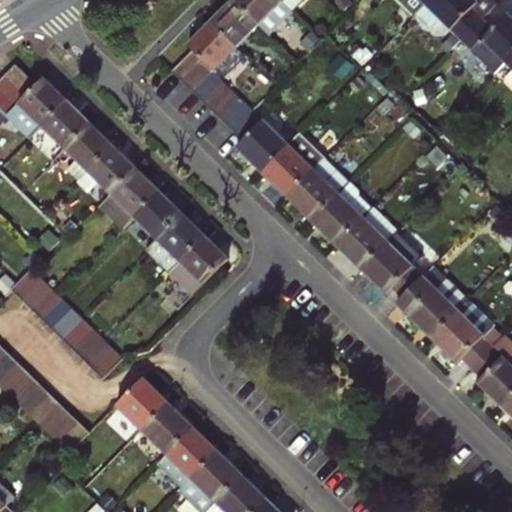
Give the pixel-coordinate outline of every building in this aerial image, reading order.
[(285,2),(282,0),(238,0),(237,1),(262,25),(285,2)] [(395,0),(416,21),(436,0),(395,0)] [(475,0),(436,0),(416,21),(430,34),(442,21),(463,41),(484,20),(499,5),(492,0),(482,0),(479,4),(476,1),(475,0)] [(262,25),(237,1),(214,24),(240,49),(262,25)] [(484,20),(463,41),(499,75),(509,65),(511,61),(511,18),(510,17),(497,31),(484,20)] [(240,49),(214,24),(192,47),(229,83),(251,60),(240,49)] [(175,74),(186,84),(205,63),(195,53),(175,74)] [(205,63),(186,84),(196,94),(216,73),(205,63)] [(16,68),(6,78),(27,99),(37,89),(16,68)] [(196,94),(207,104),(226,83),(216,73),(196,94)] [(6,78),(0,83),(0,93),(17,110),(27,99),(6,78)] [(35,142),(46,130),(70,105),(45,81),(37,89),(27,99),(17,110),(10,117),(35,142)] [(207,104),(217,114),(236,92),(226,83),(207,104)] [(217,114),(226,123),(245,101),(236,92),(217,114)] [(0,93),(0,112),(7,120),(10,117),(17,110),(0,93)] [(245,101),(226,123),(236,133),(255,111),(245,101)] [(46,130),(68,152),(92,127),(70,105),(46,130)] [(255,111),(236,133),(246,142),(266,122),(261,116),(255,111)] [(292,147),(266,122),(246,142),(239,149),(265,174),(292,147)] [(80,164),(91,175),(116,150),(92,127),(68,152),(80,164)] [(292,147),(265,174),(291,200),(318,172),(330,160),(304,134),(292,147)] [(103,186),(114,197),(139,172),(116,150),(91,175),(103,186)] [(330,160),(318,172),(291,200),(314,222),(341,194),(352,182),(330,160)] [(91,175),(80,164),(70,175),(81,186),(91,175)] [(114,197),(137,220),(162,195),(139,172),(114,197)] [(91,175),(81,186),(92,197),(103,186),(91,175)] [(341,194),(314,222),(338,245),(365,217),(374,208),(352,182),(341,194)] [(137,220),(160,242),(185,217),(162,195),(137,220)] [(137,220),(114,197),(103,208),(127,230),(137,220)] [(160,242),(150,252),(172,273),(182,263),(206,238),(185,217),(160,242)] [(338,245),(362,269),(390,241),(365,217),(338,245)] [(229,260),(206,238),(182,263),(205,285),(229,260)] [(390,241),(362,269),(389,295),(395,289),(405,299),(426,277),(390,241)] [(195,295),(205,285),(182,263),(172,273),(195,295)] [(411,316),(435,339),(471,303),(472,301),(436,267),(426,277),(405,299),(416,309),(411,316)] [(26,301),(43,282),(37,276),(33,272),(15,291),(26,301)] [(26,301),(37,312),(55,293),(43,282),(26,301)] [(48,323),(66,304),(60,298),(55,293),(37,312),(48,323)] [(471,303),(435,339),(461,364),(466,358),(477,369),(505,340),(471,303)] [(48,323),(58,332),(75,313),(66,304),(48,323)] [(75,313),(58,332),(67,341),(85,322),(83,321),(75,313)] [(67,341),(76,350),(94,331),(85,322),(67,341)] [(76,350),(85,359),(103,340),(94,331),(76,350)] [(479,382),(504,407),(511,398),(511,343),(507,338),(505,340),(477,369),(485,376),(479,382)] [(85,359),(95,368),(113,350),(105,342),(103,340),(85,359)] [(0,347),(0,367),(12,355),(2,345),(0,347)] [(113,350),(95,368),(107,380),(125,361),(113,350)] [(12,355),(0,367),(0,385),(1,387),(23,365),(12,355)] [(23,365),(1,387),(12,397),(33,375),(23,365)] [(33,375),(12,397),(16,401),(22,407),(43,385),(33,375)] [(121,407),(147,432),(172,406),(146,381),(121,407)] [(22,407),(32,416),(53,395),(43,385),(22,407)] [(53,395),(32,416),(42,426),(63,404),(53,395)] [(63,404),(42,426),(52,436),(74,414),(63,404)] [(172,406),(147,432),(170,455),(195,429),(172,406)] [(52,436),(62,446),(84,424),(74,414),(52,436)] [(72,456),(94,434),(84,424),(62,446),(72,456)] [(158,467),(183,491),(220,453),(195,429),(170,455),(158,467)] [(220,453),(183,491),(204,511),(212,511),(246,478),(220,453)] [(260,511),(270,502),(246,478),(212,511),(260,511)] [(0,479),(0,499),(12,511),(25,511),(29,508),(0,479)] [(12,511),(0,499),(0,511),(12,511)] [(260,511),(280,511),(270,502),(260,511)]
